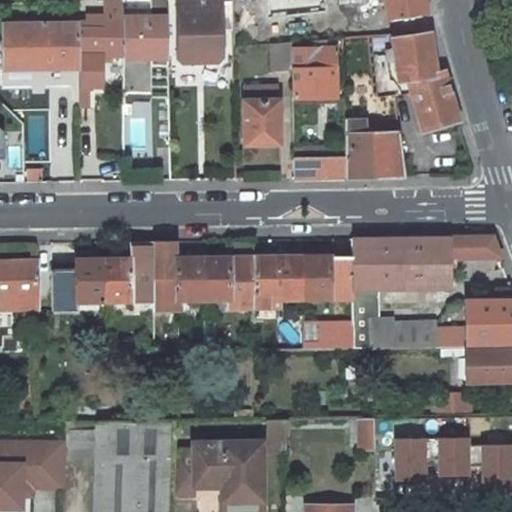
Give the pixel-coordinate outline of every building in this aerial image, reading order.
[(151,56),(168,57),(166,0),(150,0),(151,9),(152,18),(123,18),(123,20),(123,55),(123,93),(151,93),(151,67),(151,56)] [(232,11),(248,9),(247,0),(231,0),(231,1),(232,11)] [(385,0),(388,20),(426,14),(424,0),(385,0)] [(222,28),(232,28),(232,11),(231,1),(219,2),(177,3),(177,58),(182,63),(218,61),(223,56),(222,28)] [(152,18),(151,9),(123,9),(123,18),(152,18)] [(393,37),(429,31),(426,14),(388,20),(383,21),(385,34),(392,34),(393,37)] [(123,55),(123,20),(103,20),(103,16),(87,16),(86,24),(79,24),(79,54),(102,54),(113,55),(123,55)] [(79,54),(79,24),(26,25),(9,25),(1,25),(1,68),(79,67),(79,54)] [(386,57),(395,55),(396,62),(433,55),(429,31),(393,37),(394,49),(386,50),(386,57)] [(335,97),(334,49),(326,49),(326,39),(305,41),(305,50),(292,50),(292,70),(292,98),(335,97)] [(292,50),(292,42),(270,44),(271,71),(292,70),(292,50)] [(113,63),(113,55),(102,54),(102,63),(113,63)] [(394,82),(399,82),(396,62),(395,55),(386,57),(390,80),(394,82)] [(435,74),(433,55),(396,62),(399,82),(409,80),(435,76),(435,74)] [(168,67),(168,57),(151,56),(151,67),(168,67)] [(423,131),(458,121),(443,72),(435,74),(435,76),(409,80),(412,92),(423,131)] [(79,108),(95,108),(95,79),(79,79),(79,108)] [(401,94),(412,92),(409,80),(399,82),(401,94)] [(278,143),(278,86),(245,86),(245,143),(278,143)] [(151,98),(151,93),(123,93),(123,105),(131,105),(135,98),(151,98)] [(405,177),(399,133),(367,134),(366,122),(344,122),(344,146),(344,157),(344,178),(405,177)] [(344,146),(293,147),(293,158),(344,157),(344,146)] [(377,318),(377,290),(450,290),(449,259),(499,256),(492,237),(352,238),(352,256),(353,300),(353,321),(353,347),(368,347),(368,348),(441,347),(463,347),(465,347),(465,346),(511,345),(511,346),(511,299),(497,299),(465,300),(465,331),(435,331),(434,322),(389,323),(377,318)] [(228,308),(253,307),(253,257),(253,240),(228,240),(228,258),(202,258),(203,300),(228,300),(228,308)] [(103,301),(103,316),(110,316),(110,301),(152,300),(152,241),(129,242),(130,259),(102,259),(103,301)] [(178,300),(203,300),(202,258),(175,258),(175,241),(152,241),(152,300),(152,312),(178,312),(178,300)] [(277,298),(302,298),(302,256),(253,257),(253,307),(277,306),(277,298)] [(327,300),(353,300),(352,256),(302,256),(302,298),(327,298),(327,300)] [(78,301),(103,301),(102,259),(75,259),(75,269),(51,270),(51,311),(77,311),(78,301)] [(0,298),(36,298),(37,261),(0,261),(0,298)] [(497,299),(511,299),(511,289),(497,292),(497,299)] [(0,309),(37,308),(36,298),(0,298),(0,309)] [(253,320),(277,320),(277,306),(253,307),(253,320)] [(213,313),(203,313),(203,349),(214,349),(213,313)] [(353,321),(302,321),(302,322),(302,348),(353,347),(353,321)] [(291,322),(292,348),(302,348),(302,322),(291,322)] [(511,350),(465,350),(465,382),(511,381),(511,346),(511,350)] [(347,367),(347,378),(358,378),(357,367),(347,367)] [(442,395),(442,400),(443,411),(471,411),(470,397),(460,397),(460,395),(442,395)] [(431,412),(443,411),(442,400),(430,400),(431,412)] [(171,406),(133,407),(133,420),(171,419),(171,406)] [(235,409),(234,419),(252,419),(252,410),(235,409)] [(360,449),(374,449),(374,418),(374,416),(350,417),(350,425),(359,425),(360,449)] [(175,450),(175,420),(96,421),(95,458),(93,511),(172,511),(173,495),(175,450)] [(267,454),(286,454),(286,420),(266,420),(267,454)] [(96,421),(81,422),(82,430),(61,431),(62,435),(62,459),(95,458),(96,421)] [(81,422),(61,422),(61,431),(82,430),(81,422)] [(62,435),(0,435),(0,511),(22,511),(22,482),(62,482),(62,459),(62,435)] [(467,437),(394,438),(394,480),(424,479),(424,459),(437,459),(437,475),(467,474),(467,466),(481,466),(481,478),(511,478),(510,443),(467,444),(467,437)] [(192,450),(175,450),(173,495),(192,495),(192,487),(204,487),(204,480),(221,479),(221,489),(221,502),(262,501),(262,441),(192,442),(192,450)] [(221,479),(204,480),(204,487),(204,489),(221,489),(221,479)] [(383,499),(383,511),(394,511),(395,500),(383,499)] [(262,511),(262,501),(221,502),(220,511),(262,511)]
